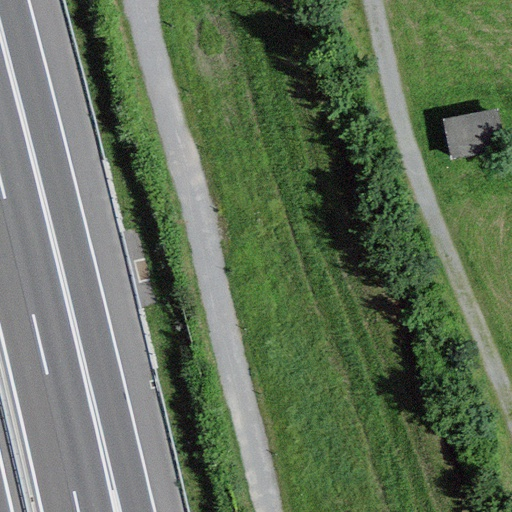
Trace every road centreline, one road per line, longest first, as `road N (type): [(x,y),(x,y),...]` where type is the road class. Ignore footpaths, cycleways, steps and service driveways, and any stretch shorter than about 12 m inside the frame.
road 1 (track): [(270,511),(137,0)]
road 2 (motorway): [(136,511),(51,156),(0,33)]
road 3 (track): [(511,409),(421,183),(372,0)]
road 4 (motorway): [(78,511),(0,180)]
